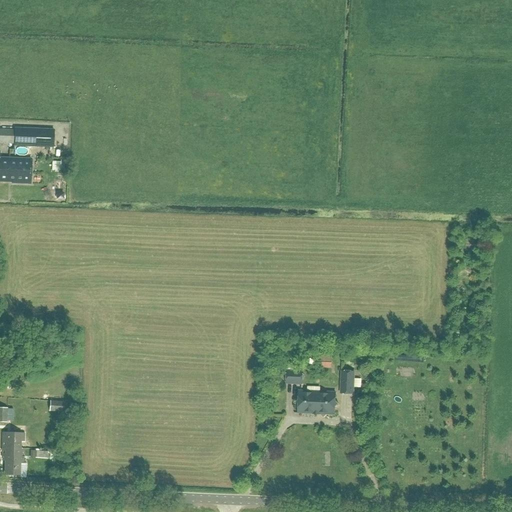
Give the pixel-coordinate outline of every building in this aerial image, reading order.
[(0,129),(0,143),(13,144),(13,146),(53,147),(54,130),(14,129),(14,130),(0,129)] [(11,166),(11,159),(0,158),(0,181),(7,182),(7,181),(7,171),(11,166)] [(7,181),(7,182),(11,182),(11,183),(30,184),(31,160),(11,159),(11,166),(7,171),(7,181)] [(299,358),(291,357),(291,367),(299,367),(299,358)] [(302,384),(303,372),(287,372),(286,384),(302,384)] [(353,395),(354,372),(342,372),(341,394),(353,395)] [(313,414),(317,411),(317,392),(299,391),(298,414),(313,414)] [(336,393),(317,392),(317,411),(323,418),(327,415),(335,415),(335,408),(339,404),(335,401),(336,393)] [(70,402),(51,401),(49,417),(62,418),(63,413),(70,413),(70,402)] [(0,422),(6,423),(7,420),(12,420),(13,410),(7,410),(7,409),(0,408),(0,422)] [(21,442),(24,442),(24,433),(2,432),(1,457),(5,458),(4,475),(20,476),(20,463),(24,463),(24,449),(21,449),(21,442)]
